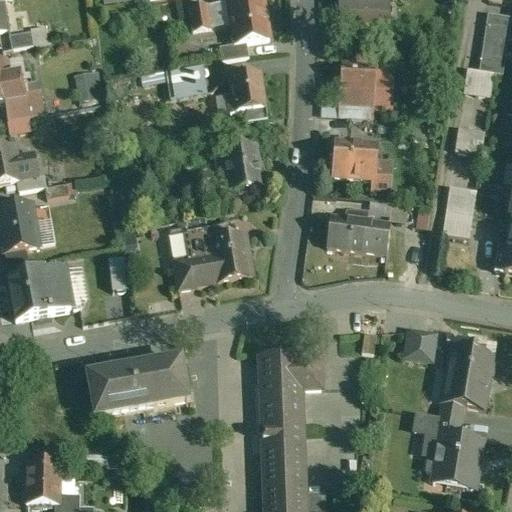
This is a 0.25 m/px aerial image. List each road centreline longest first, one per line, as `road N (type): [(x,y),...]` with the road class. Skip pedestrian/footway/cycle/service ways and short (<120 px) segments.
road 1 (residential): [(305,0),(307,122),(286,310)]
road 2 (residential): [(286,310),(0,362)]
road 3 (residential): [(511,317),(374,295),(286,310)]
